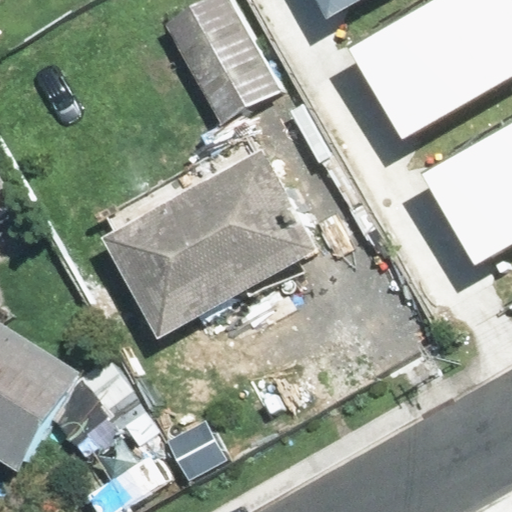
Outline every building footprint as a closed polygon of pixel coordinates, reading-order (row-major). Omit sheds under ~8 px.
[(297,98),(240,0),(239,0),(183,33),(240,131),(297,98)] [(341,0),(360,33),(417,0),(341,0)] [(511,0),(445,0),(364,46),(420,144),(511,91),(511,0)] [(187,225),(131,255),(181,348),(336,264),(265,131),(165,184),(187,225)] [(511,135),(431,182),(488,280),(511,265),(511,135)] [(0,171),(0,201),(13,194),(0,171)] [(0,451),(46,479),(106,379),(0,315),(0,451)]
